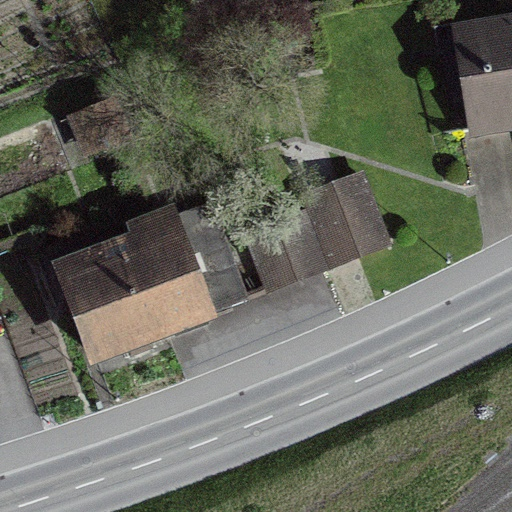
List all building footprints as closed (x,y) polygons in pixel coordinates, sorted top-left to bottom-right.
[(466,91),(473,132),(511,124),(511,29),(469,37),(477,83),(470,85),(466,91)] [(125,142),(110,104),(74,119),(89,156),(125,142)] [(308,214),(329,270),(385,249),(364,193),(308,214)] [(65,288),(93,360),(243,304),(207,207),(164,224),(173,247),(65,288)] [(244,238),(266,294),(322,273),(301,217),(244,238)]
